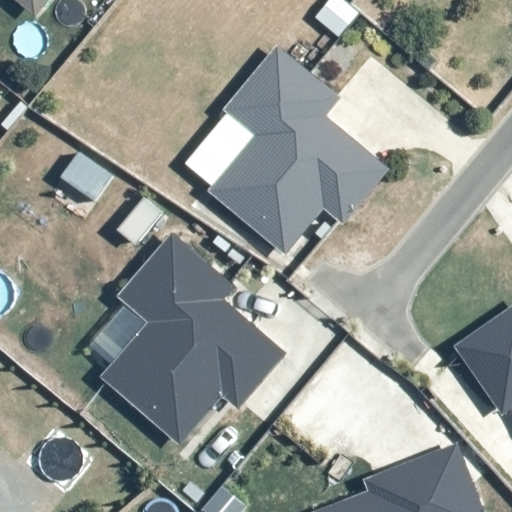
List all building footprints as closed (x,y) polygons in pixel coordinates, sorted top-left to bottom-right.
[(46,0),(19,0),(35,13),(46,0)] [(365,9),(354,0),(321,0),(306,17),(335,43),(365,9)] [(329,92),(279,46),(224,107),(256,136),(208,188),(285,259),(326,215),(336,224),(387,168),(318,105),(329,92)] [(228,279),(174,230),(119,291),(150,320),(101,374),(182,448),(228,397),(236,404),(284,351),(217,290),(228,279)] [(511,304),(458,344),(501,403),(511,395),(511,304)] [(485,511),(462,443),(365,476),(371,494),(318,511),(485,511)] [(109,511),(99,497),(76,511),(109,511)]
